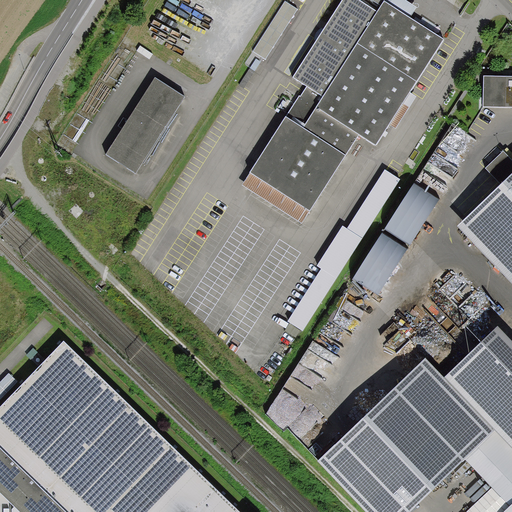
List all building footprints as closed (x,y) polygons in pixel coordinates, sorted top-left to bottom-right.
[(345,0),(294,80),(305,87),(323,99),(316,109),(359,136),(375,147),(443,42),(408,20),(416,8),(402,0),(393,0),(389,7),(385,5),(378,15),(355,0),(345,0)] [(511,79),(484,79),(483,109),(511,109),(511,79)] [(109,156),(137,174),(184,98),(155,81),(109,156)] [(302,224),(359,136),(316,109),(323,99),(305,87),(242,186),(302,224)] [(502,189),(457,231),(511,288),(511,163),(503,154),(485,171),(502,189)] [(288,324),(307,335),(400,181),(385,172),(349,231),(345,229),(288,324)] [(416,184),(384,234),(409,249),(440,200),(416,184)] [(409,249),(384,234),(355,280),(380,295),(409,249)] [(511,511),(511,347),(498,333),(446,383),(426,362),(318,466),(362,511),(416,511),(466,465),(490,489),(465,511),(511,511)] [(233,511),(64,344),(0,408),(0,495),(17,511),(233,511)] [(0,403),(19,382),(10,375),(0,385),(0,403)]
